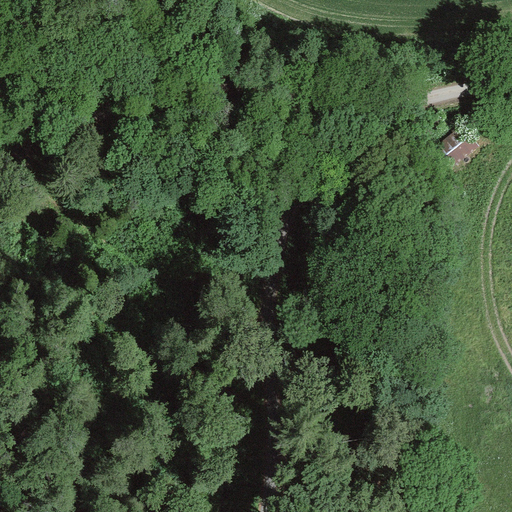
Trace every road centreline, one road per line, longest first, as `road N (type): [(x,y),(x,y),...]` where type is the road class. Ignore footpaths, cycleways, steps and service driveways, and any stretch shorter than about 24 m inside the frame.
road 1 (track): [(354,134),(308,185),(274,270),(275,445),(266,511)]
road 2 (track): [(354,134),(276,99),(179,101),(75,125),(0,158)]
road 3 (unclassified): [(354,134),(397,111),(511,82)]
